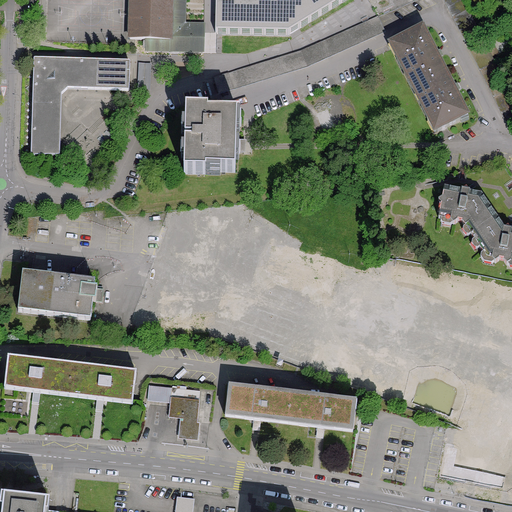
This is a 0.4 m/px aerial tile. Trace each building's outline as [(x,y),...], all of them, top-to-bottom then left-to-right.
[(186,23),(187,0),(126,0),(125,40),(146,41),(146,53),(203,56),(205,24),(186,23)] [(217,0),(217,35),(289,36),(348,0),(217,0)] [(511,94),(465,0),(445,0),(510,132),(511,131),(511,94)] [(302,51),(215,78),(220,92),(307,65),(384,31),(377,16),(302,51)] [(388,42),(409,89),(443,74),(423,27),(388,42)] [(128,64),(36,61),(33,157),(63,157),(64,90),(128,92),(128,64)] [(140,62),(140,78),(149,79),(150,62),(140,62)] [(443,74),(409,89),(429,135),(463,120),(443,74)] [(200,111),(179,110),(175,173),(197,174),(198,169),(227,171),(231,116),(200,114),(200,111)] [(501,168),(443,179),(446,189),(483,195),(497,214),(509,230),(511,230),(511,193),(506,185),(508,182),(501,168)] [(483,195),(446,189),(437,218),(462,221),(469,232),(497,214),(483,195)] [(497,214),(469,232),(487,258),(511,260),(511,230),(509,230),(497,214)] [(490,302),(494,284),(430,271),(425,296),(462,303),(462,306),(478,309),(480,300),(490,302)] [(100,284),(29,274),(24,311),(95,320),(100,284)] [(72,371),(9,364),(9,368),(5,395),(68,402),(72,371)] [(135,378),(72,371),(68,402),(131,409),(132,401),(135,378)] [(180,421),(197,423),(200,393),(150,389),(148,403),(170,405),(169,420),(180,421)] [(295,397),(229,389),(225,420),(291,428),(295,397)] [(357,405),(295,397),(291,428),(353,436),(357,405)] [(197,423),(180,421),(178,441),(198,443),(200,425),(197,425),(197,423)] [(502,502),(511,442),(446,430),(438,478),(457,481),(455,494),(502,502)] [(35,511),(37,504),(0,499),(0,511),(35,511)] [(193,511),(194,501),(175,500),(174,511),(193,511)]
